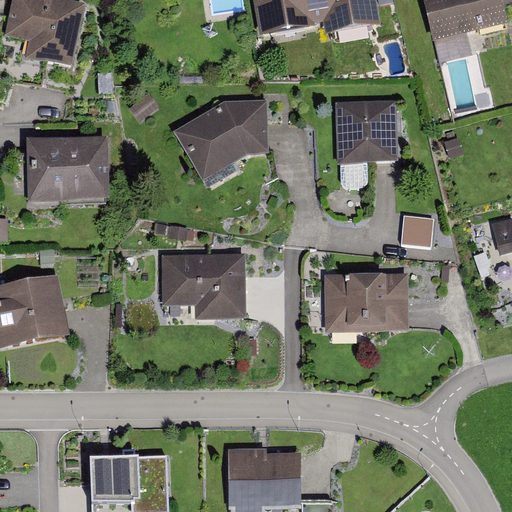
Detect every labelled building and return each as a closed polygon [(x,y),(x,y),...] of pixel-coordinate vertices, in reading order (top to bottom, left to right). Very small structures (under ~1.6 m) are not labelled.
[(88,11),(31,0),(18,0),(11,41),(30,45),(26,62),(76,72),(88,11)] [(326,37),(381,28),(376,0),(253,0),(260,39),(316,29),(315,27),(324,25),(326,37)] [(504,0),(426,0),(440,65),(475,58),(471,41),(511,32),(504,0)] [(398,107),(341,107),(341,169),(398,169),(398,107)] [(223,110),(176,134),(203,180),(245,161),(269,158),(269,108),(223,110)] [(110,148),(31,149),(31,203),(110,203),(110,148)] [(401,248),(432,251),(435,222),(404,219),(401,248)] [(0,245),(8,245),(8,221),(0,221),(0,245)] [(511,224),(496,228),(503,260),(511,258),(511,224)] [(247,260),(166,262),(168,311),(200,310),(200,325),(248,324),(247,260)] [(0,352),(71,339),(59,279),(0,290),(0,352)] [(410,279),(329,279),(329,334),(410,334),(410,279)] [(301,511),(302,510),(302,487),(302,458),(268,458),(268,453),(229,453),(229,488),(229,510),(228,511),(301,511)] [(169,511),(168,459),(90,462),(91,511),(169,511)]
